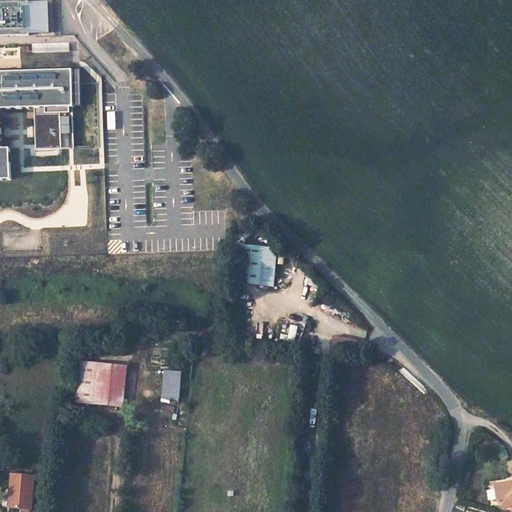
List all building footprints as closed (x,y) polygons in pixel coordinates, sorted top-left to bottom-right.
[(69,51),(69,43),(35,43),(35,50),(69,51)] [(0,187),(14,188),(14,149),(14,124),(0,124),(0,110),(31,110),(31,149),(74,148),(74,72),(0,72),(0,187)] [(198,189),(190,188),(189,199),(198,199),(198,189)] [(273,287),(278,247),(252,244),(247,284),(273,287)] [(295,340),(298,326),(290,324),(287,338),(295,340)] [(363,341),(338,338),(337,355),(361,358),(363,341)] [(108,368),(79,365),(76,404),(104,406),(108,368)] [(126,369),(108,368),(104,406),(122,409),(126,369)] [(180,403),(181,370),(163,370),(163,403),(180,403)] [(27,511),(31,479),(9,476),(7,495),(13,496),(11,511),(22,511),(27,511)] [(511,482),(505,484),(502,482),(493,483),(494,500),(501,506),(506,499),(511,503),(511,482)]
